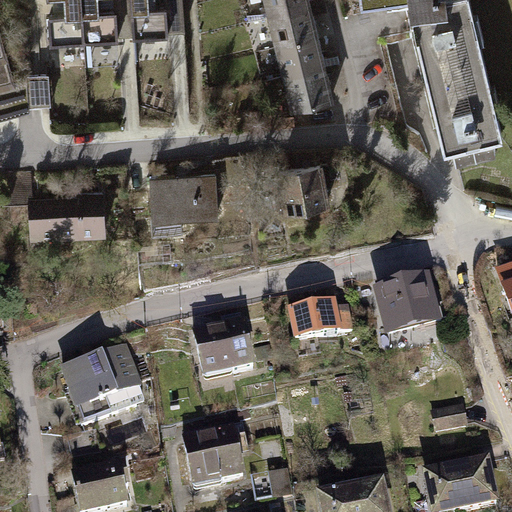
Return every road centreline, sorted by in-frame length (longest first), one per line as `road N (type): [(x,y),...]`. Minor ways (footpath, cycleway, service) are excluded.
road 1 (residential): [(460,213),(426,171),(385,142),(347,133),(0,160)]
road 2 (residential): [(453,249),(138,318),(16,357)]
road 3 (unclassified): [(511,416),(453,249)]
road 4 (residential): [(41,511),(16,357)]
